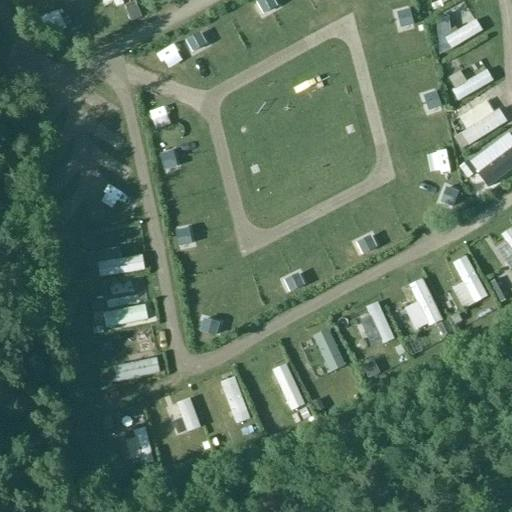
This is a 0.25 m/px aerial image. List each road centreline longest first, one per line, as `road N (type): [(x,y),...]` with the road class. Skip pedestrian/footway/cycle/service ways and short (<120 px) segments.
road 1 (track): [(0,6),(44,74),(96,63),(128,100),(177,352),(187,364),(204,364),(511,197)]
road 2 (track): [(235,511),(388,454),(511,382)]
road 3 (track): [(212,0),(96,63)]
